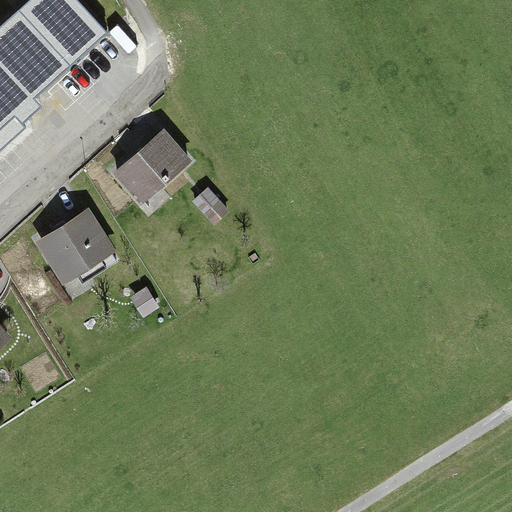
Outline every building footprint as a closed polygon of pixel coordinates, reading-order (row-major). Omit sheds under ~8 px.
[(36,15),(0,50),(0,111),(21,133),(87,67),(36,15)] [(180,136),(131,173),(159,209),(208,172),(180,136)] [(207,190),(195,202),(213,222),(226,211),(207,190)] [(89,214),(42,243),(69,285),(116,256),(89,214)] [(146,290),(133,298),(143,313),(156,306),(146,290)] [(0,332),(0,349),(8,343),(0,332)]
